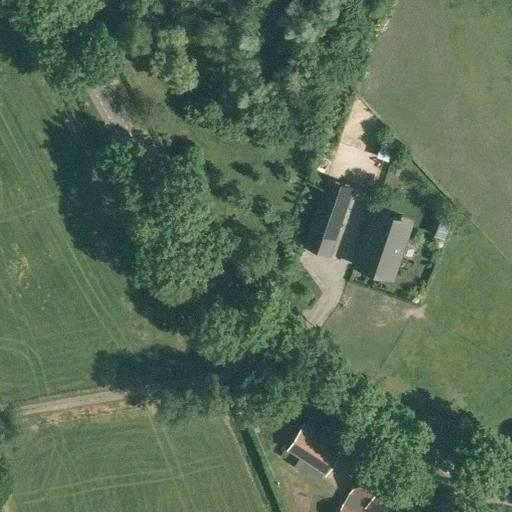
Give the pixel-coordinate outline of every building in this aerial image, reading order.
[(353,188),(326,179),(302,248),(330,257),(353,188)] [(408,223),(374,211),(357,262),(391,274),(408,223)] [(326,473),(343,448),(305,422),(288,448),(326,473)] [(367,462),(348,493),(366,503),(364,506),(365,507),(372,510),(374,511),(383,511),(401,482),(367,462)] [(343,503),(337,511),(370,511),(372,510),(365,507),(364,506),(366,503),(348,493),(343,503)]
